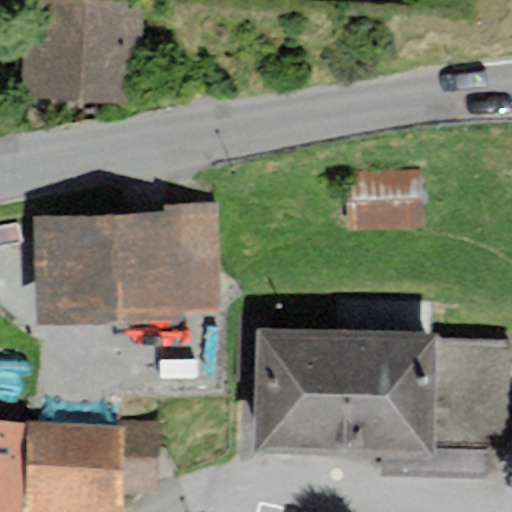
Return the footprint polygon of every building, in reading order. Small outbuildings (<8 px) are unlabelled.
[(146,3),(94,0),(39,0),(33,93),(139,100),(146,3)] [(226,206),(44,219),(52,322),(234,308),(226,206)] [(449,332),(270,328),(268,450),(453,453),(454,395),(503,396),(504,345),(449,343),(449,332)] [(149,425),(32,421),(29,511),(45,511),(128,511),(129,492),(147,493),(149,425)] [(0,508),(12,509),(16,430),(0,429),(0,508)]
